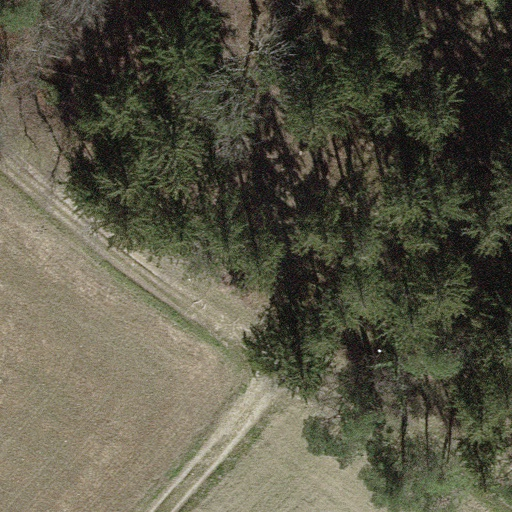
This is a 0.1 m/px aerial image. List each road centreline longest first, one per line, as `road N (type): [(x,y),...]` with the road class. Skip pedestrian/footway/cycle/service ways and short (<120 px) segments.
road 1 (track): [(0,126),(300,363),(511,491)]
road 2 (track): [(300,363),(161,511)]
